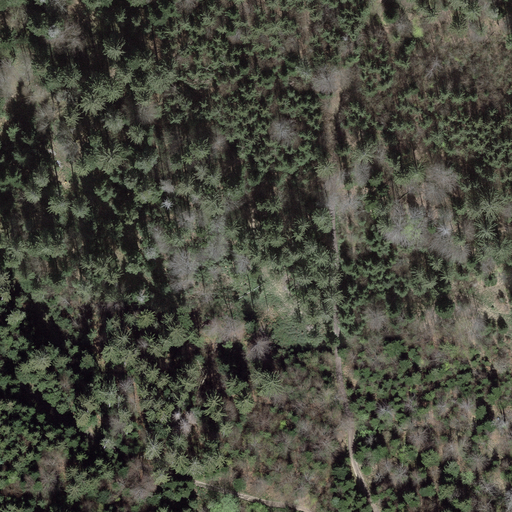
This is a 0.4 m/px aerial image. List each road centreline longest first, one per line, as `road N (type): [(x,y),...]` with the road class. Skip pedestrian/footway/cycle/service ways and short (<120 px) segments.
road 1 (track): [(380,0),(328,199),(334,368),(371,511)]
road 2 (track): [(0,354),(54,412),(295,511)]
